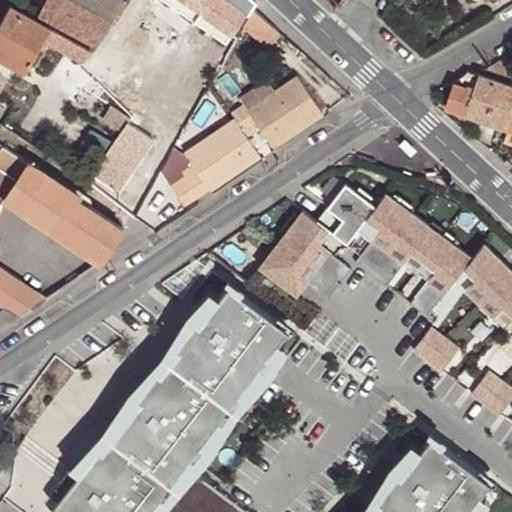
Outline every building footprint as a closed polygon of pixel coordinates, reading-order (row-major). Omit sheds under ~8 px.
[(102,35),(112,24),(70,0),(46,0),(37,13),(49,19),(71,32),(94,45),(102,35)] [(121,10),(128,1),(125,0),(70,0),(112,24),(113,22),(121,10)] [(163,0),(196,23),(202,13),(183,0),(163,0)] [(183,0),(202,13),(211,0),(183,0)] [(232,34),(256,1),(255,0),(211,0),(202,13),(232,34)] [(13,64),(28,72),(45,41),(83,62),(90,50),(46,24),(12,5),(0,24),(0,57),(1,58),(13,64)] [(266,46),(279,30),(254,8),(244,27),(266,46)] [(511,85),(511,55),(507,54),(477,73),(511,85)] [(0,71),(22,83),(28,72),(13,64),(1,58),(0,57),(0,71)] [(119,72),(107,66),(99,79),(111,85),(119,72)] [(511,85),(477,73),(468,70),(455,79),(445,105),(508,126),(511,112),(511,85)] [(149,82),(156,84),(161,74),(153,71),(149,82)] [(185,82),(166,76),(161,74),(156,84),(182,92),(185,82)] [(300,76),(276,92),(249,111),(245,104),(232,112),(236,119),(187,152),(194,164),(181,173),(184,177),(172,185),(184,205),(261,155),(248,136),(261,128),(272,147),(324,112),(300,76)] [(249,111),(276,92),(267,78),(240,96),(245,104),(249,111)] [(131,97),(142,105),(145,95),(135,88),(131,97)] [(123,130),(129,121),(131,118),(113,106),(109,112),(117,118),(113,125),(123,130)] [(112,146),(93,173),(118,190),(153,138),(129,121),(123,130),(112,146)] [(511,127),(508,126),(503,140),(511,143),(511,127)] [(399,146),(411,158),(416,153),(405,140),(399,146)] [(0,207),(5,198),(101,262),(124,228),(79,199),(82,194),(31,161),(19,179),(0,166),(0,207)] [(369,217),(379,204),(348,181),(319,220),(331,228),(350,242),(369,217)] [(379,204),(369,217),(382,227),(357,260),(373,272),(417,213),(388,191),(379,204)] [(283,238),(342,282),(354,266),(322,242),(331,228),(319,220),(305,209),(283,238)] [(414,251),(426,261),(445,234),(417,213),(373,272),(389,284),(414,251)] [(474,257),(445,234),(426,261),(437,269),(412,301),(429,314),(465,266),(476,258),(474,257)] [(309,282),(330,298),(342,282),(283,238),(261,266),(287,286),(297,273),(309,282)] [(476,258),(465,266),(476,278),(466,288),(480,302),(511,269),(511,267),(487,243),(474,257),(476,258)] [(5,306),(20,316),(32,308),(46,299),(0,268),(0,305),(3,308),(5,306)] [(511,269),(480,302),(494,315),(504,305),(511,313),(511,269)] [(299,295),(309,282),(297,273),(287,286),(299,295)] [(291,327),(231,281),(221,295),(211,307),(207,304),(188,330),(193,334),(154,386),(149,382),(129,408),(134,412),(87,473),(82,470),(70,485),(88,498),(78,511),(151,511),(281,341),(291,327)] [(56,511),(78,511),(88,498),(70,485),(82,470),(87,473),(134,412),(129,408),(149,382),(154,386),(193,334),(188,330),(207,304),(211,307),(221,295),(213,289),(190,312),(166,354),(131,389),(105,431),(74,463),(54,493),(64,501),(56,511)] [(0,309),(0,329),(12,321),(20,316),(5,306),(3,308),(0,309)] [(416,348),(430,358),(447,335),(433,325),(416,348)] [(461,346),(447,335),(430,358),(444,369),(461,346)] [(151,511),(163,511),(212,453),(240,410),(274,374),(289,346),(281,341),(151,511)] [(491,368),(473,391),(488,402),(505,379),(491,368)] [(511,399),(511,384),(505,379),(488,402),(502,413),(511,399)] [(494,480),(433,434),(423,448),(413,460),(409,457),(390,483),(395,487),(376,511),(469,511),(483,494),(494,480)] [(413,460),(423,448),(415,442),(392,465),(368,507),(363,511),(376,511),(395,487),(390,483),(409,457),(413,460)] [(484,511),(491,499),(483,494),(469,511),(484,511)]
